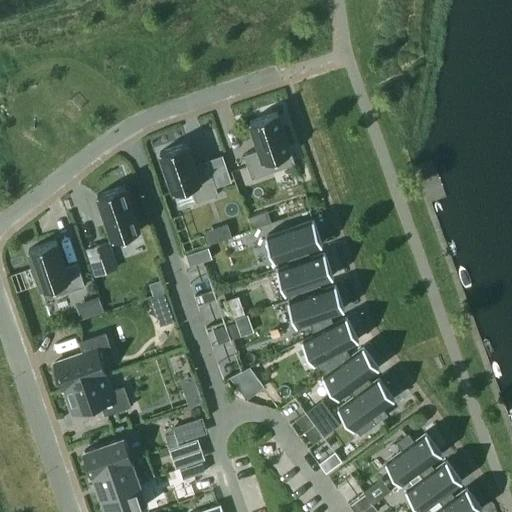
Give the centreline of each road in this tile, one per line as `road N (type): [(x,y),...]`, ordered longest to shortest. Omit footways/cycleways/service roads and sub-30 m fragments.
road 1 (residential): [(0,225),(146,116),(279,74)]
road 2 (residential): [(71,511),(0,308)]
